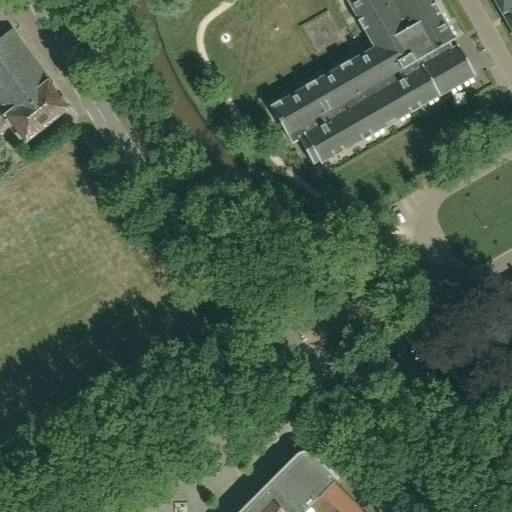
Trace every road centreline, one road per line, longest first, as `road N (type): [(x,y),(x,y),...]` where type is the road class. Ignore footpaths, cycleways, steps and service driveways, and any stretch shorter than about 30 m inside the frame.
road 1 (tertiary): [(292,346),(135,170),(38,0)]
road 2 (unclassified): [(292,346),(0,509)]
road 3 (unclassified): [(39,511),(270,378),(292,346)]
road 4 (tertiary): [(292,346),(458,511)]
road 5 (residential): [(292,346),(433,262)]
road 6 (residential): [(433,262),(430,198),(511,147)]
